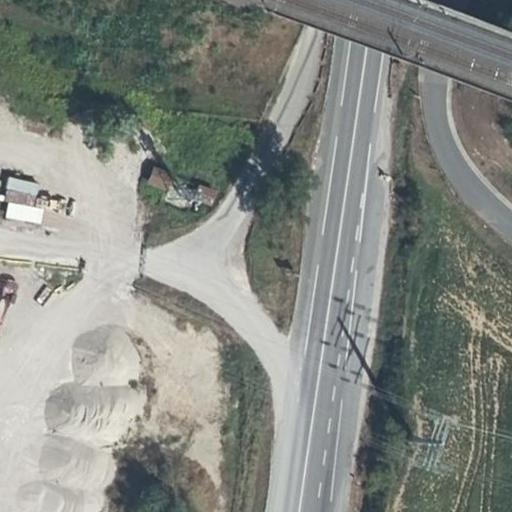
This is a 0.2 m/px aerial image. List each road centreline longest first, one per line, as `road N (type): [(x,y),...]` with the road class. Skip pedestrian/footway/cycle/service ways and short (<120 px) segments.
road 1 (primary): [(373,0),(299,511)]
road 2 (residential): [(447,0),(434,73),(436,129),(459,177),(511,225)]
